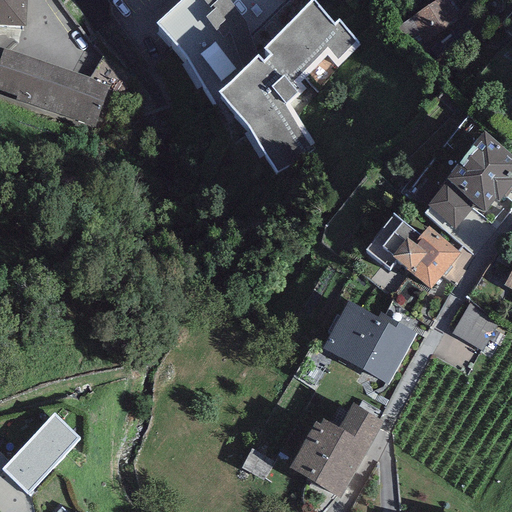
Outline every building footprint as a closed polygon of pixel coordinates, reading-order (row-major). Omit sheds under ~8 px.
[(24,0),(0,0),(0,25),(23,27),(24,0)] [(291,0),(183,0),(156,25),(184,56),(198,79),(216,105),(223,97),(220,92),(257,56),(252,35),(291,0)] [(334,25),(313,2),(263,49),(270,57),(262,62),(257,56),(220,92),(223,97),(251,131),(275,173),(315,150),(297,116),(359,47),(338,21),(334,25)] [(110,86),(4,50),(0,62),(0,96),(95,129),(110,86)] [(511,156),(484,133),(445,179),(485,212),(495,201),(498,203),(511,187),(511,156)] [(475,205),(447,182),(427,206),(455,229),(475,205)] [(420,237),(394,215),(365,251),(389,271),(396,262),(431,290),(460,253),(428,227),(420,237)] [(377,318),(348,302),(322,349),(387,385),(416,333),(379,313),(377,318)] [(498,323),(468,306),(451,334),(481,352),(498,323)] [(319,417),(289,468),(339,498),(384,423),(353,405),(339,429),(319,417)] [(81,440),(54,415),(2,470),(28,495),(81,440)]
